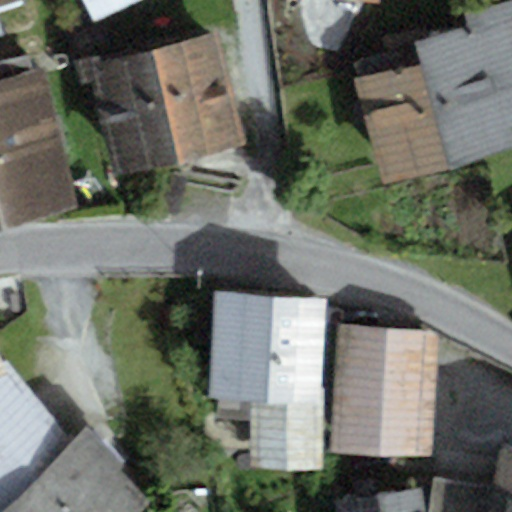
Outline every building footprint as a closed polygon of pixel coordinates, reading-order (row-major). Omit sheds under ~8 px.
[(0,0),(0,8),(24,0),(0,0)] [(82,0),(93,23),(144,0),(82,0)] [(419,67),(447,172),(511,154),(511,2),(465,15),(469,30),(413,45),(419,67)] [(245,147),(217,36),(88,69),(116,180),(245,147)] [(447,172),(419,67),(355,83),(383,190),(447,172)] [(0,80),(0,216),(3,228),(76,211),(42,70),(0,80)] [(326,391),(319,391),(325,300),(217,293),(209,400),(253,403),(248,470),(320,475),(326,391)] [(431,460),(437,333),(338,329),(333,456),(431,460)] [(0,379),(0,511),(1,511),(72,443),(10,361),(1,365),(6,376),(0,379)] [(1,511),(141,511),(155,499),(86,429),(72,443),(1,511)] [(511,511),(511,457),(499,456),(495,488),(491,511),(511,511)] [(491,511),(495,488),(435,478),(427,511),(491,511)] [(424,511),(422,492),(336,504),(337,511),(424,511)]
